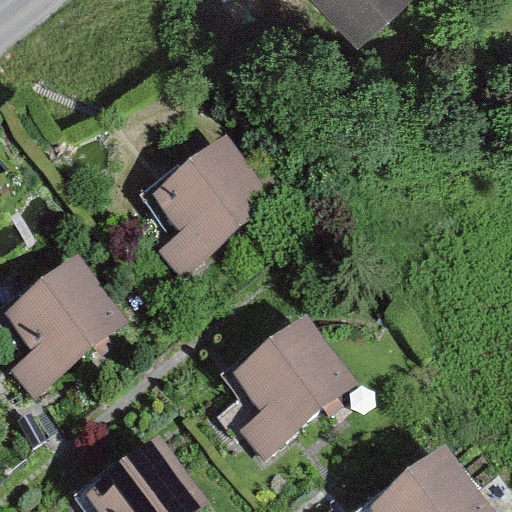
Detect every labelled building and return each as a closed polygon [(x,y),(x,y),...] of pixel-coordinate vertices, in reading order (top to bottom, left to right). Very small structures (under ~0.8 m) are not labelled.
[(325,0),(353,31),(386,0),(325,0)] [(200,259),(262,208),(218,154),(156,204),(200,259)] [(52,378),(114,328),(70,273),(8,324),(52,378)] [(280,439),(344,388),(299,334),(236,384),(280,439)] [(189,511),(195,508),(151,453),(89,504),(95,511),(189,511)] [(474,511),(439,467),(383,511),(474,511)]
